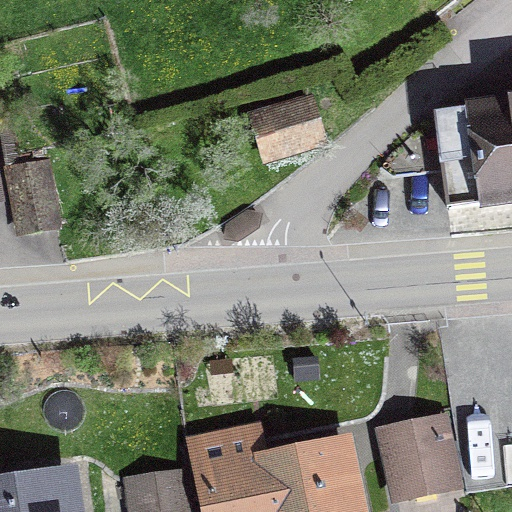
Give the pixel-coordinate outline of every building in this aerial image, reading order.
[(0,211),(31,204),(23,172),(4,87),(0,88),(0,211)] [(334,102),(270,123),(288,177),(352,155),(334,102)] [(500,115),(444,124),(459,215),(511,206),(511,107),(499,110),(500,115)] [(31,204),(40,238),(67,231),(50,165),(23,172),(31,204)] [(393,435),(407,505),(479,491),(465,421),(393,435)] [(282,431),(211,447),(225,511),(393,511),(378,441),(288,461),(282,431)] [(0,492),(0,511),(108,511),(102,475),(0,492)] [(136,486),(139,511),(206,511),(202,477),(136,486)]
